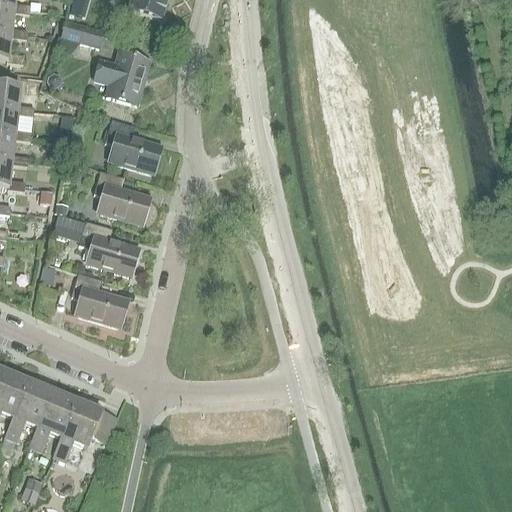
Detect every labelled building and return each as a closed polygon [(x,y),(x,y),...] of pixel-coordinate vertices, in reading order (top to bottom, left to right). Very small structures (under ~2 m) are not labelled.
[(0,0),(0,12),(13,14),(12,17),(28,19),(29,10),(14,8),(14,0),(0,0)] [(161,23),(167,0),(130,0),(127,14),(161,23)] [(13,14),(0,12),(0,37),(10,39),(9,42),(25,44),(26,35),(11,33),(12,17),(13,14)] [(59,41),(59,42),(78,48),(98,53),(102,40),(83,34),(84,30),(83,30),(64,24),(59,41)] [(10,39),(0,37),(0,63),(6,65),(5,67),(22,69),(23,60),(8,58),(9,42),(10,39)] [(136,109),(148,66),(117,57),(113,70),(98,66),(93,83),(108,88),(105,100),(136,109)] [(0,88),(0,114),(17,116),(16,119),(32,121),(33,111),(17,110),(20,90),(0,88)] [(17,116),(0,114),(0,139),(14,141),(13,144),(29,146),(30,136),(14,135),(16,119),(17,116)] [(130,143),(133,131),(110,124),(104,147),(114,150),(110,166),(150,178),(158,151),(130,143)] [(14,141),(0,139),(0,164),(11,166),(10,169),(26,171),(27,161),(11,160),(13,144),(14,141)] [(50,157),(59,158),(60,149),(51,148),(50,157)] [(11,166),(0,164),(0,190),(6,191),(6,194),(23,196),(24,186),(8,185),(10,169),(11,166)] [(139,229),(147,202),(119,194),(122,182),(99,175),(92,198),(103,201),(99,217),(139,229)] [(50,196),(40,195),(38,207),(49,208),(50,196)] [(66,210),(55,207),(53,217),(64,219),(66,210)] [(0,218),(8,219),(9,210),(0,208),(0,218)] [(57,219),(51,238),(78,247),(84,227),(57,219)] [(78,247),(77,248),(92,253),(87,268),(127,280),(135,253),(108,245),(111,233),(84,225),(84,227),(78,247)] [(42,270),(38,287),(51,290),(54,273),(42,270)] [(116,331),(124,304),(97,296),(100,285),(77,278),(70,301),(81,304),(76,319),(116,331)] [(0,417),(12,422),(13,422),(28,385),(4,375),(0,384),(0,417)] [(12,422),(5,441),(15,445),(16,445),(23,427),(36,432),(37,432),(52,395),(28,385),(13,422),(12,422)] [(36,432),(29,451),(40,455),(47,437),(61,442),(76,405),(52,395),(37,432),(36,432)] [(61,442),(53,460),(64,465),(72,447),(86,452),(90,441),(106,448),(116,423),(100,417),(101,415),(76,405),(61,442)] [(15,445),(5,441),(0,452),(0,457),(9,461),(15,445)] [(28,482),(25,493),(37,497),(41,486),(28,482)]
